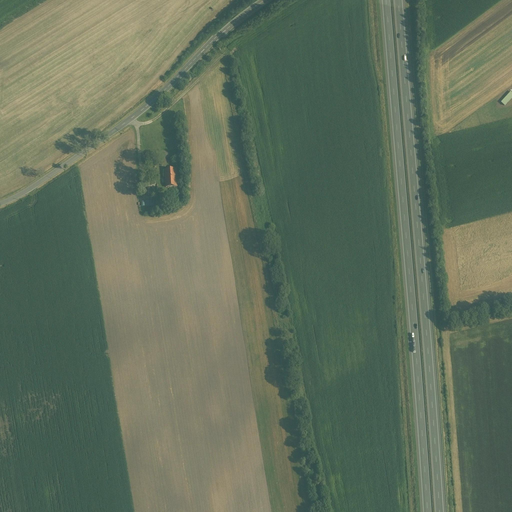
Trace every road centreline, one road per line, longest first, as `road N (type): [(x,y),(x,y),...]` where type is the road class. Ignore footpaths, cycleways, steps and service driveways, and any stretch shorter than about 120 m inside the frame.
road 1 (motorway): [(385,0),(427,511)]
road 2 (motorway): [(439,511),(398,0)]
road 3 (tertiary): [(0,203),(146,105),(263,0)]
road 4 (track): [(137,125),(155,119),(233,46)]
